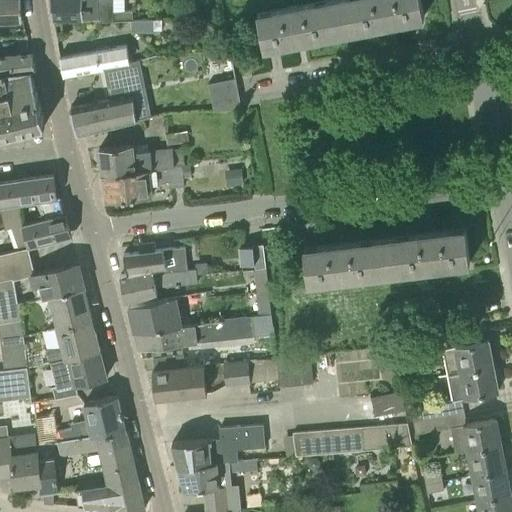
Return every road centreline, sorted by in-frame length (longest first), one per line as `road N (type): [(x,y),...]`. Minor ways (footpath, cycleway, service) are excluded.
road 1 (residential): [(497,179),(88,228)]
road 2 (residential): [(88,228),(162,511)]
road 3 (residential): [(470,46),(259,82)]
road 4 (residential): [(37,0),(68,148)]
road 5 (residential): [(497,179),(470,46)]
